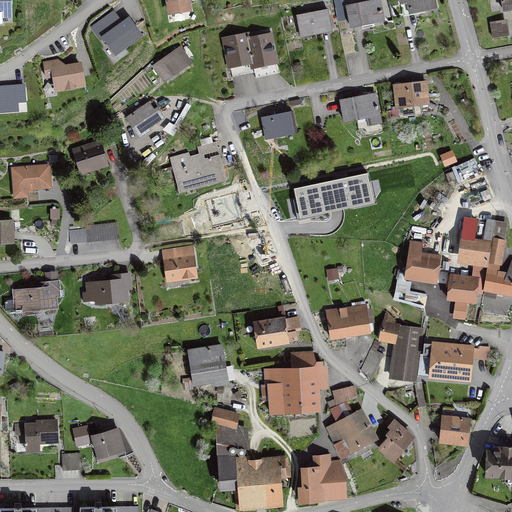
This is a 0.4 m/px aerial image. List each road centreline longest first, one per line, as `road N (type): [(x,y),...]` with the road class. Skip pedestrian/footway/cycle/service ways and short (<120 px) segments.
road 1 (residential): [(471,60),(221,108),(319,344),(418,432),(428,493)]
road 2 (residential): [(158,484),(128,422),(0,323)]
road 3 (residential): [(0,268),(131,252),(116,177)]
road 4 (residential): [(0,487),(158,484)]
road 5 (residential): [(471,60),(511,191)]
road 6 (residential): [(101,0),(0,68)]
